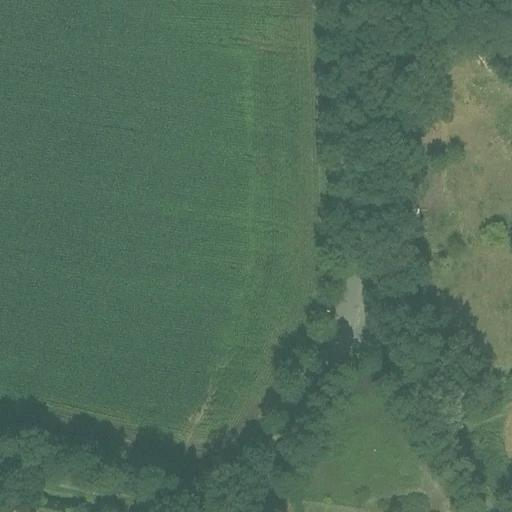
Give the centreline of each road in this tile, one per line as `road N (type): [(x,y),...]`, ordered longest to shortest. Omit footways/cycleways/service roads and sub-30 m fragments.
road 1 (unclassified): [(354,302),(349,0)]
road 2 (residential): [(354,302),(492,511)]
road 3 (residential): [(269,511),(354,302)]
